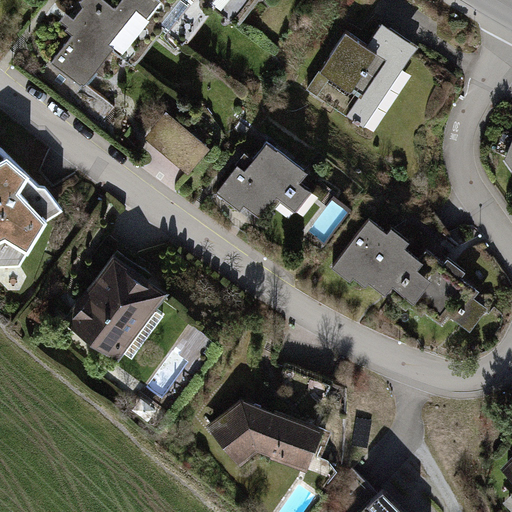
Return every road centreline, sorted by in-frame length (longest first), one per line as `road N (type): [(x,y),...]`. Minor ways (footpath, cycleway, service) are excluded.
road 1 (residential): [(0,85),(301,316),(380,362),(441,379),(496,374),(511,358)]
road 2 (residential): [(511,241),(482,198),(471,139),(493,85)]
